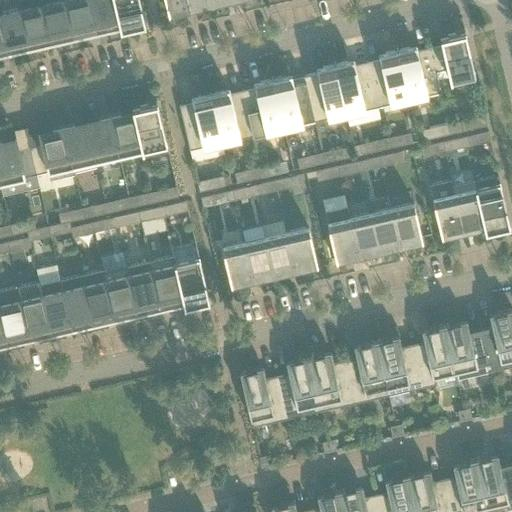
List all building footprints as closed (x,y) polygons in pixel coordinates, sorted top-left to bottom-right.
[(39,0),(20,0),(18,1),(19,8),(20,12),(29,47),(41,44),(42,44),(49,42),(50,42),(49,41),(49,38),(41,4),(39,0)] [(39,0),(41,4),(49,38),(49,41),(50,42),(57,41),(58,40),(73,37),(64,0),(39,0)] [(89,0),(64,0),(73,37),(88,33),(89,33),(96,32),(96,31),(96,30),(96,28),(89,0)] [(89,0),(96,28),(96,30),(96,31),(97,31),(104,30),(105,30),(115,27),(119,26),(120,26),(113,0),(89,0)] [(139,0),(113,0),(120,26),(121,30),(136,26),(136,22),(144,20),(139,0)] [(165,0),(169,15),(182,12),(183,11),(190,10),(190,8),(189,6),(188,0),(165,0)] [(188,0),(189,6),(190,8),(190,10),(191,10),(198,8),(199,8),(211,5),(210,0),(188,0)] [(19,8),(0,12),(0,19),(7,48),(7,51),(8,52),(15,50),(16,50),(29,47),(20,12),(19,8)] [(441,44),(429,47),(439,92),(440,92),(435,71),(447,69),(450,80),(475,75),(465,35),(465,31),(464,31),(456,33),(455,33),(440,37),(441,44)] [(379,58),(367,61),(377,106),(408,99),(396,47),(396,50),(385,53),(385,57),(379,58)] [(397,47),(396,47),(408,99),(439,92),(429,47),(417,49),(410,51),(409,47),(397,50),(397,47)] [(317,72),(304,75),(315,121),(346,113),(334,61),(333,62),(334,64),(322,67),(323,71),(317,72)] [(335,61),(334,61),(346,113),(349,126),(380,119),(377,106),(367,61),(354,64),(348,65),(347,61),(335,64),(335,61)] [(272,76),(284,128),(315,121),(304,75),(292,78),(285,80),(285,76),(273,79),(272,76)] [(254,87),(242,90),(252,135),(284,128),(272,76),(271,76),(272,79),(260,81),(261,85),(254,87)] [(192,101),(179,104),(189,150),(221,142),(209,90),(209,93),(198,96),(199,100),(192,101)] [(210,90),(209,90),(221,142),(252,135),(242,90),(229,93),(223,94),(222,90),(210,93),(210,90)] [(147,104),(132,108),(134,116),(142,150),(142,151),(167,146),(157,106),(157,103),(156,102),(155,102),(148,104),(147,104)] [(110,115),(109,115),(109,117),(119,155),(137,151),(141,150),(142,150),(134,116),(133,116),(121,119),(120,114),(110,116),(110,115)] [(486,125),(484,115),(467,119),(470,129),(486,125)] [(100,124),(87,127),(95,161),(119,155),(109,117),(99,119),(100,124)] [(460,121),(447,124),(449,134),(462,131),(460,121)] [(429,128),(431,138),(449,134),(447,124),(429,128)] [(63,126),(62,126),(72,167),(74,174),(73,166),(95,161),(87,127),(75,130),(73,125),(63,127),(63,126)] [(41,144),(29,147),(36,174),(48,172),(50,180),(74,174),(72,167),(62,126),(63,127),(52,130),(54,134),(40,138),(41,144)] [(490,141),(488,131),(471,135),(473,145),(490,141)] [(402,134),(384,138),(386,148),(405,144),(402,134)] [(386,148),(384,138),(367,142),(369,152),(386,148)] [(457,138),(442,141),(445,151),(459,148),(457,138)] [(0,182),(36,174),(29,147),(18,150),(16,143),(2,146),(1,142),(0,141),(0,182)] [(445,151),(442,141),(428,145),(430,154),(445,151)] [(340,148),(322,153),(324,162),(342,158),(340,148)] [(324,162),(322,153),(304,157),(306,166),(324,162)] [(394,153),(379,156),(381,166),(396,162),(394,153)] [(381,166),(379,156),(365,159),(367,169),(381,166)] [(352,162),(337,165),(339,175),(354,172),(352,162)] [(278,163),(259,167),(262,177),(280,172),(278,163)] [(339,175),(337,165),(323,169),(325,179),(339,175)] [(262,177),(259,167),(242,171),(244,181),(262,177)] [(197,181),(199,191),(217,187),(215,177),(197,181)] [(289,177),(274,180),(276,190),(291,186),(289,177)] [(276,190),(274,180),(260,183),(262,193),(276,190)] [(451,180),(429,185),(430,185),(433,198),(441,237),(455,234),(456,234),(463,232),(463,231),(462,228),(455,195),(453,186),(452,182),(451,180)] [(474,181),(453,186),(455,195),(462,228),(463,231),(463,232),(464,232),(471,231),(471,230),(484,228),(484,231),(485,231),(475,187),(474,181)] [(476,187),(475,187),(485,231),(500,227),(501,227),(508,225),(509,225),(508,221),(499,182),(484,185),(476,187)] [(178,196),(178,194),(176,186),(159,190),(162,200),(178,196)] [(247,186),(232,190),(234,200),(249,196),(247,186)] [(234,200),(232,190),(217,193),(220,203),(234,200)] [(143,194),(128,197),(131,207),(145,204),(143,194)] [(131,207),(128,197),(114,200),(116,210),(131,207)] [(188,210),(186,202),(186,200),(169,204),(171,214),(188,210)] [(413,203),(391,208),(399,243),(400,245),(400,247),(401,247),(408,245),(422,242),(413,203)] [(81,208),(84,218),(98,214),(96,205),(81,208)] [(346,205),(325,210),(327,223),(336,261),(350,258),(351,258),(358,257),(358,256),(358,255),(357,253),(349,218),(346,205)] [(152,208),(138,211),(140,221),(155,218),(152,208)] [(391,208),(370,213),(379,252),(392,249),(393,248),(400,247),(400,245),(399,243),(391,208)] [(73,210),(58,213),(60,223),(61,223),(69,221),(75,220),(73,210)] [(140,221),(138,211),(123,215),(126,225),(140,221)] [(370,213),(349,218),(357,253),(358,255),(358,256),(359,256),(365,255),(366,255),(379,252),(370,213)] [(33,219),(18,222),(21,232),(26,231),(34,229),(35,229),(33,219)] [(106,219),(91,222),(93,232),(108,229),(106,219)] [(93,232),(91,222),(78,225),(80,235),(93,232)] [(60,223),(48,226),(50,236),(63,233),(61,223),(60,223)] [(0,226),(0,236),(12,234),(9,224),(0,226)] [(35,229),(34,229),(37,239),(50,236),(48,226),(35,229)] [(308,227),(286,232),(295,271),(317,266),(308,227)] [(286,232),(265,237),(274,276),(295,271),(286,232)] [(265,237),(244,242),(253,281),(274,276),(265,237)] [(20,238),(7,242),(9,251),(23,248),(20,238)] [(0,253),(9,251),(7,242),(0,243),(0,253)] [(253,281),(244,242),(222,247),(231,286),(253,281)] [(173,256),(149,261),(159,304),(160,306),(160,308),(161,308),(168,306),(183,302),(184,306),(174,262),(173,256)] [(198,257),(174,262),(184,306),(199,302),(200,302),(208,300),(209,300),(208,300),(208,296),(198,257)] [(127,266),(126,267),(137,313),(152,310),(153,309),(160,308),(149,261),(127,266)] [(57,262),(38,267),(41,282),(61,277),(57,262)] [(126,267),(103,272),(112,315),(113,317),(113,318),(114,318),(121,317),(122,317),(137,313),(126,267)] [(102,270),(81,275),(83,285),(92,323),(105,320),(106,320),(113,319),(113,318),(113,317),(112,315),(103,272),(102,270)] [(81,275),(60,280),(71,328),(92,323),(83,285),(81,275)] [(60,280),(39,284),(41,294),(50,333),(71,328),(60,280)] [(38,282),(17,286),(28,334),(36,332),(37,336),(38,336),(50,333),(41,294),(39,284),(38,282)] [(17,286),(0,290),(0,317),(6,343),(21,340),(22,340),(21,336),(28,334),(17,286)] [(491,325),(480,328),(490,371),(511,365),(511,308),(511,309),(496,312),(489,314),(491,325)] [(458,321),(443,324),(454,371),(456,379),(490,371),(480,328),(468,330),(466,319),(458,321)] [(424,341),(412,343),(422,387),(435,384),(433,376),(454,371),(443,324),(428,328),(421,329),(424,341)] [(391,336),(376,340),(388,395),(422,387),(412,343),(400,346),(398,335),(391,336)] [(356,356),(344,359),(354,402),(388,395),(376,340),(361,343),(353,345),(356,356)] [(323,352),(308,356),(320,410),(354,402),(344,359),(333,362),(332,362),(330,351),(323,352)] [(288,372),(276,375),(286,418),(320,410),(308,356),(293,359),(285,361),(288,372)] [(255,368),(239,372),(252,426),(286,418),(276,375),(265,377),(262,366),(255,368)] [(469,408),(463,410),(465,420),(471,418),(469,408)] [(401,424),(395,425),(397,436),(404,434),(401,424)] [(333,440),(327,441),(329,451),(336,450),(333,440)] [(490,455),(475,459),(485,506),(486,511),(508,511),(508,509),(511,507),(511,466),(511,462),(500,465),(499,465),(497,454),(490,455)] [(259,457),(261,465),(261,467),(268,465),(266,455),(259,457)] [(454,475),(443,478),(451,511),(486,511),(485,506),(475,459),(460,462),(452,464),(454,475)] [(422,471),(407,474),(415,511),(451,511),(443,478),(432,480),(431,481),(429,469),(422,471)] [(387,491),(375,493),(379,511),(415,511),(407,474),(392,478),(384,480),(387,491)] [(354,487),(339,490),(343,511),(379,511),(375,493),(364,496),(361,485),(354,487)] [(319,506),(308,509),(308,511),(343,511),(339,490),(324,494),(317,495),(319,506)] [(286,502),(270,506),(271,511),(308,511),(308,509),(296,511),(293,501),(286,502)]
